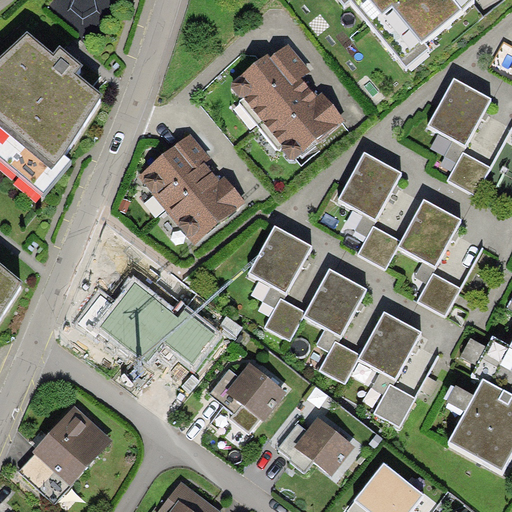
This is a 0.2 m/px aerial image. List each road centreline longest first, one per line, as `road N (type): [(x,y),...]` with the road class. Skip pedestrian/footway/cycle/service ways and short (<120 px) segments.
road 1 (residential): [(175,0),(45,335)]
road 2 (residential): [(267,221),(511,20)]
road 3 (residential): [(170,433),(45,335)]
road 4 (unknown): [(511,236),(441,355)]
road 5 (residential): [(280,511),(170,433)]
